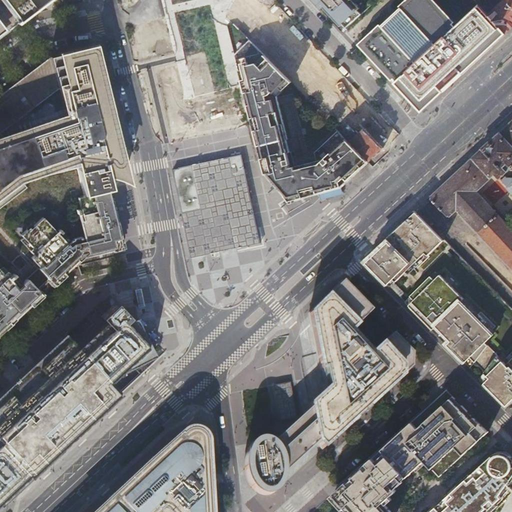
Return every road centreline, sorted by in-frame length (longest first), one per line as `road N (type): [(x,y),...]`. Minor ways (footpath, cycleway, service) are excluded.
road 1 (residential): [(169,233),(113,15)]
road 2 (residential): [(282,511),(447,361)]
road 3 (residential): [(434,149),(290,0)]
road 4 (residential): [(163,267),(76,289),(0,357)]
road 5 (secondary): [(362,217),(340,223),(222,335)]
road 6 (residential): [(337,253),(447,361)]
road 7 (residential): [(232,511),(223,426),(204,369)]
road 8 (secondary): [(230,346),(337,253)]
road 9 (secondary): [(43,511),(140,420)]
road 10 (unclassified): [(113,15),(49,30),(0,67)]
